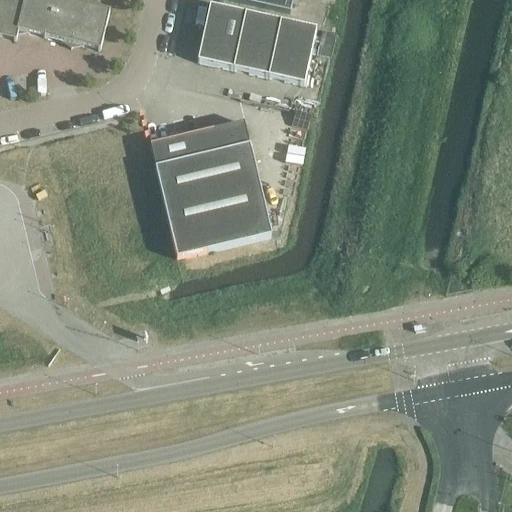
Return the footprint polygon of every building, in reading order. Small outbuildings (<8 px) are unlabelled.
[(54,1),(50,0),(0,0),(0,39),(16,43),(19,34),(45,40),(54,1)] [(216,0),(290,16),(293,0),(216,0)] [(82,8),(54,1),(45,40),(72,47),(71,51),(82,8)] [(110,14),(82,8),(71,51),(72,51),(73,47),(100,53),(110,14)] [(197,65),(233,73),(246,17),(210,9),(197,65)] [(233,73),(268,81),(281,25),(246,17),(233,73)] [(281,25),(268,81),(305,89),(317,33),(281,25)] [(250,149),(244,126),(150,149),(155,171),(177,263),(272,240),(250,149)]
